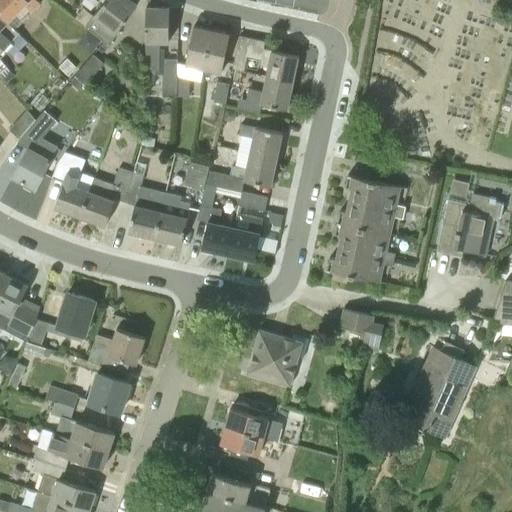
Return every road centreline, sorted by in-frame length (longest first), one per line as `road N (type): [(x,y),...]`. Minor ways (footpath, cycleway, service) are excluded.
road 1 (residential): [(331,38),(284,286),(251,297),(198,285)]
road 2 (residential): [(127,511),(198,285)]
road 3 (residential): [(198,285),(64,253),(0,222)]
road 4 (residential): [(331,38),(195,0)]
